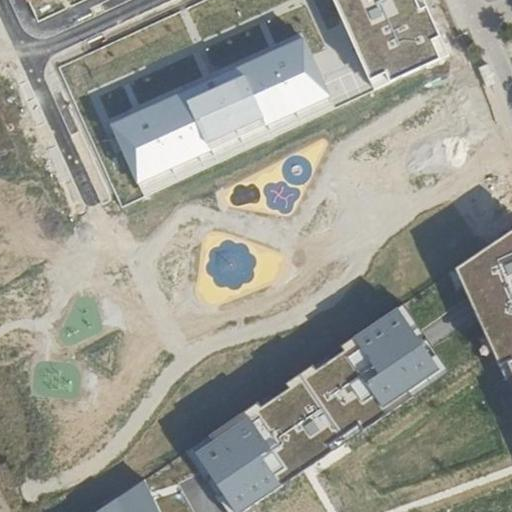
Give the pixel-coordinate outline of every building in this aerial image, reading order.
[(331,0),(368,82),(383,75),(387,84),(440,61),(431,40),(439,37),(426,7),(419,11),(414,0),(331,0)] [(138,108),(108,121),(136,183),(331,96),(304,35),(274,48),(211,76),(138,108)] [(511,392),(511,231),(456,267),(511,392)] [(410,391),(441,370),(399,307),(341,346),(344,350),(316,369),(313,365),(286,383),(289,388),(261,407),(258,403),(210,436),(214,441),(196,453),(235,511),(242,511),(341,446),(415,397),(410,391)] [(160,511),(145,478),(94,511),(160,511)]
